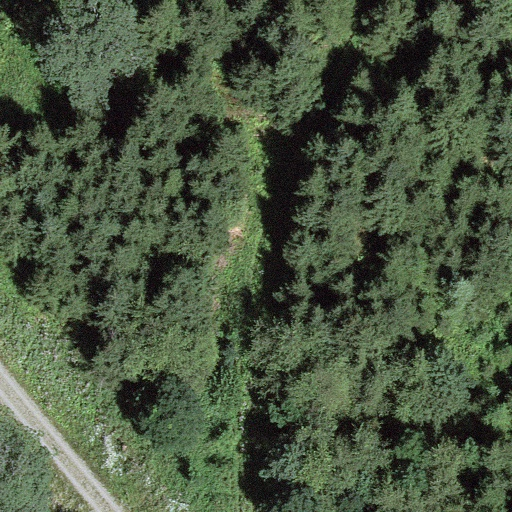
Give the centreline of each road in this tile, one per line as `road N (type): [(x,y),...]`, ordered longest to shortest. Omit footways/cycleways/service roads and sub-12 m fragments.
road 1 (track): [(248,511),(252,302),(317,119),(390,0)]
road 2 (track): [(0,382),(104,511)]
